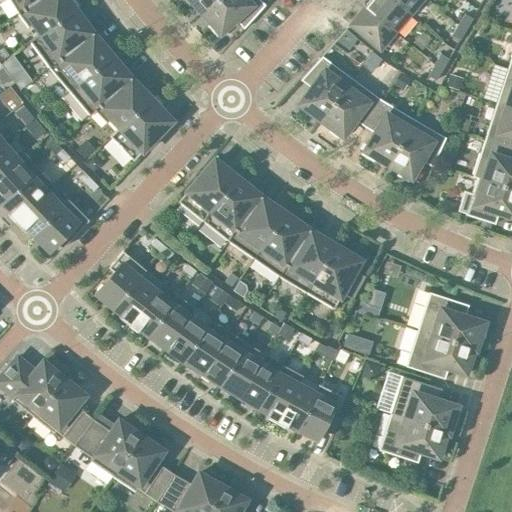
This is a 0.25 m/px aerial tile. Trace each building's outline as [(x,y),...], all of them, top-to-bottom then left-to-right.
[(8,0),(17,13),(35,0),(8,0)] [(35,0),(17,13),(27,28),(32,25),(39,34),(29,41),(29,42),(77,8),(71,0),(35,0)] [(201,13),(215,0),(186,0),(191,5),(192,3),(201,13)] [(243,29),(264,6),(259,0),(215,0),(201,13),(210,23),(208,24),(219,35),(225,30),(223,28),(234,19),(243,29)] [(394,32),(409,14),(392,0),(370,0),(365,7),(394,32)] [(392,0),(409,14),(421,0),(392,0)] [(379,50),(394,32),(365,7),(349,25),(379,50)] [(77,8),(29,42),(48,68),(91,33),(85,24),(88,22),(77,8)] [(457,25),(464,30),(471,19),(464,14),(457,25)] [(458,40),(464,30),(457,25),(451,36),(458,40)] [(113,53),(101,39),(98,41),(91,33),(48,68),(68,91),(113,53)] [(68,91),(89,115),(129,78),(122,70),(125,67),(113,53),(68,91)] [(440,54),(434,65),(441,70),(448,59),(440,54)] [(320,120),(350,78),(321,57),(299,80),(310,88),(302,99),(301,98),(296,105),(308,114),(309,112),(320,120)] [(9,59),(1,65),(7,74),(16,68),(9,59)] [(434,65),(427,76),(435,80),(441,70),(434,65)] [(511,70),(506,69),(495,105),(511,110),(511,70)] [(398,75),(392,84),(402,90),(408,81),(398,75)] [(450,77),(446,88),(456,92),(460,81),(450,77)] [(110,138),(152,97),(139,83),(137,86),(129,78),(89,115),(93,120),(98,116),(106,123),(110,119),(118,128),(108,137),(110,138)] [(363,127),(381,100),(350,78),(320,120),(330,128),(329,129),(341,139),(346,132),(345,131),(353,120),(363,127)] [(11,92),(1,100),(9,111),(19,103),(11,92)] [(152,97),(110,138),(132,161),(171,121),(162,112),(165,110),(152,97)] [(387,164),(413,120),(381,100),(363,127),(374,134),(367,145),(365,144),(361,151),(374,159),(375,158),(387,164)] [(42,102),(33,109),(39,115),(47,108),(42,102)] [(511,110),(495,105),(483,141),(511,149),(511,110)] [(24,108),(16,114),(26,126),(33,119),(24,108)] [(50,109),(41,117),(48,126),(58,118),(50,109)] [(431,167),(445,138),(413,120),(387,164),(398,171),(397,172),(410,180),(414,173),(413,172),(419,160),(431,167)] [(34,121),(26,128),(36,140),(45,133),(34,121)] [(53,141),(47,147),(55,155),(61,149),(53,141)] [(511,149),(483,141),(471,176),(511,189),(511,149)] [(84,142),(74,151),(82,160),(92,150),(84,142)] [(0,175),(24,154),(24,153),(16,160),(3,145),(0,147),(0,175)] [(63,164),(69,158),(61,149),(55,155),(63,164)] [(0,201),(2,204),(38,170),(24,154),(0,175),(0,201)] [(92,157),(84,165),(91,172),(99,165),(92,157)] [(202,222),(239,176),(224,164),(222,167),(213,159),(177,202),(202,222)] [(435,167),(431,178),(438,181),(444,178),(447,171),(435,167)] [(53,185),(39,171),(38,170),(2,204),(8,211),(5,214),(14,222),(53,185)] [(83,184),(89,178),(81,170),(75,176),(83,184)] [(239,176),(202,222),(227,241),(260,196),(251,190),(253,187),(239,176)] [(511,189),(471,176),(471,177),(476,179),(464,215),(494,225),(497,213),(508,216),(507,218),(511,219),(511,189)] [(89,178),(83,184),(92,193),(97,187),(89,178)] [(32,235),(67,200),(66,199),(59,206),(47,193),(54,186),(53,185),(14,222),(22,231),(25,228),(32,235)] [(260,196),(227,241),(252,259),(286,210),(271,200),(269,203),(260,196)] [(88,220),(67,200),(32,235),(39,242),(39,243),(48,252),(57,244),(57,243),(68,232),(72,236),(88,220)] [(278,277),(308,230),(299,224),(301,221),(286,210),(252,259),(278,277)] [(308,230),(278,277),(304,293),(335,242),(319,232),(317,235),(308,230)] [(158,252),(163,246),(154,238),(149,245),(158,252)] [(341,294),(351,299),(364,277),(353,271),(359,260),(349,254),(351,251),(335,242),(304,293),(332,309),(341,294)] [(163,246),(158,252),(167,260),(172,253),(163,246)] [(121,251),(107,268),(112,272),(101,284),(93,293),(104,302),(112,308),(143,270),(121,251)] [(386,263),(383,274),(394,278),(398,266),(386,263)] [(185,264),(180,270),(190,277),(195,271),(185,264)] [(143,270),(112,308),(113,309),(120,314),(117,317),(127,325),(154,290),(160,283),(145,271),(143,270)] [(199,275),(191,286),(202,294),(210,284),(199,275)] [(217,289),(211,299),(220,305),(227,295),(217,289)] [(146,335),(176,295),(175,295),(169,303),(154,290),(127,325),(136,332),(139,329),(146,335)] [(416,330),(474,348),(476,343),(478,343),(482,331),(480,330),(482,323),(463,317),(467,305),(428,293),(416,330)] [(146,335),(147,336),(154,341),(164,349),(193,308),(176,295),(146,335)] [(228,296),(222,304),(235,312),(240,305),(228,296)] [(182,361),(210,320),(209,319),(204,327),(189,317),(195,309),(193,308),(164,349),(174,356),(174,355),(182,361)] [(278,311),(274,317),(280,321),(284,315),(278,311)] [(252,312),(248,319),(257,325),(261,318),(252,312)] [(182,361),(183,362),(190,367),(200,374),(228,332),(210,320),(182,361)] [(271,324),(267,331),(274,336),(279,329),(271,324)] [(283,324),(277,333),(287,339),(293,330),(283,324)] [(473,350),(474,348),(416,330),(404,367),(443,379),(447,367),(457,371),(457,373),(465,375),(469,363),(467,362),(471,349),(473,350)] [(228,332),(200,374),(210,380),(211,380),(219,385),(245,343),(228,332)] [(307,346),(310,339),(300,333),(296,340),(307,346)] [(347,336),(344,348),(354,351),(358,339),(347,336)] [(237,397),(263,354),(245,343),(219,385),(227,390),(227,391),(237,397)] [(332,359),(336,352),(325,347),(322,354),(332,359)] [(336,352),(332,359),(343,365),(346,358),(336,352)] [(257,408),(282,365),(281,365),(276,373),(260,363),(265,355),(263,354),(237,397),(248,403),(257,408)] [(31,417),(63,378),(49,367),(48,367),(41,361),(33,371),(16,357),(0,375),(0,387),(12,397),(10,399),(16,404),(31,417)] [(365,363),(361,375),(374,380),(378,367),(365,363)] [(274,422),(300,375),(282,365),(257,408),(266,413),(264,417),(274,422)] [(300,375),(274,422),(285,428),(287,425),(296,429),(319,385),(317,385),(313,393),(297,385),(302,376),(300,375)] [(389,413),(447,432),(448,426),(451,427),(455,415),(452,414),(455,407),(436,401),(440,389),(401,376),(389,413)] [(63,378),(31,417),(46,429),(52,434),(54,431),(61,437),(82,411),(75,406),(84,395),(76,390),(77,389),(63,378)] [(319,385),(296,429),(305,434),(304,434),(317,440),(322,429),(329,415),(339,395),(319,385)] [(348,403),(344,415),(351,418),(357,415),(359,407),(348,403)] [(446,433),(447,432),(389,413),(377,450),(416,463),(420,451),(430,454),(429,456),(438,459),(442,447),(440,446),(444,433),(446,433)] [(92,419),(71,445),(91,458),(89,461),(97,466),(97,467),(111,477),(140,435),(125,425),(117,420),(109,431),(92,419)] [(140,435),(111,477),(128,488),(128,487),(134,492),(136,489),(143,494),(162,467),(155,462),(162,451),(154,446),(155,445),(140,435)] [(0,462),(4,465),(15,452),(0,440),(0,462)] [(46,457),(39,466),(49,474),(56,465),(46,457)] [(60,465),(47,482),(59,491),(72,474),(60,465)] [(206,511),(221,486),(206,477),(205,477),(197,473),(191,484),(172,474),(154,502),(172,511),(206,511)] [(221,486),(206,511),(239,511),(238,511),(245,499),(237,495),(221,486)]
